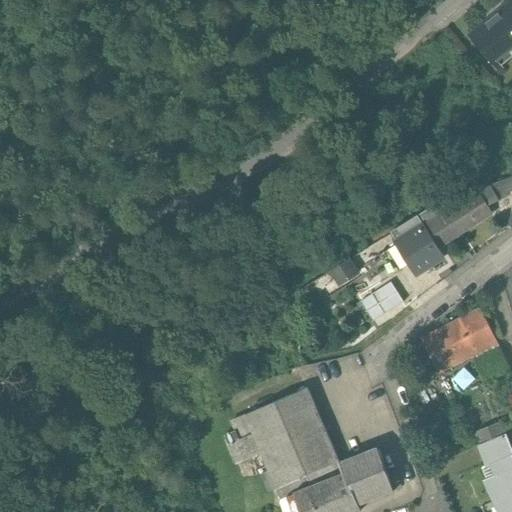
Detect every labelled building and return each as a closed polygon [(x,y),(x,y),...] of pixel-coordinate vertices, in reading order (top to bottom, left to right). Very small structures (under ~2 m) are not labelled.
[(511,5),(471,39),(496,69),(511,55),(511,5)] [(492,188),(480,193),(489,206),(501,200),(492,188)] [(425,228),(438,248),(493,212),(489,206),(480,193),(456,207),(450,196),(420,215),(427,227),(425,228)] [(427,227),(420,215),(392,232),(418,273),(443,257),(438,248),(425,228),(427,227)] [(345,284),(366,270),(357,256),(336,269),(345,284)] [(365,296),(376,316),(409,299),(397,278),(365,296)] [(481,309),(425,336),(441,369),(498,342),(481,309)] [(313,386),(240,417),(244,428),(232,433),(243,459),(268,449),(286,493),(300,488),(330,477),(347,470),(343,460),(344,459),(313,386)] [(493,468),(511,460),(511,440),(511,437),(485,447),(493,468)] [(344,459),(343,460),(347,470),(330,477),(341,511),(350,511),(365,507),(364,501),(398,488),(382,446),(344,459)] [(498,480),(490,483),(499,504),(487,509),(487,511),(511,511),(511,460),(493,468),(498,480)] [(270,468),(261,469),(263,480),(272,478),(270,468)] [(341,511),(330,477),(300,488),(307,511),(341,511)]
